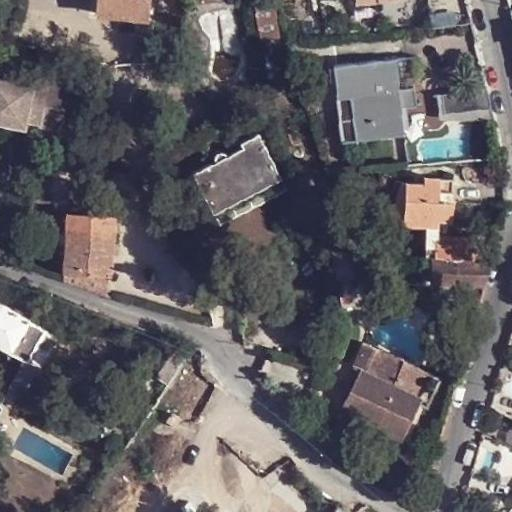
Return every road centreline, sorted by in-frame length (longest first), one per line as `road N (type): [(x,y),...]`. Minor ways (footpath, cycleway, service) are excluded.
road 1 (residential): [(0,267),(221,340),(234,367),(344,481),(403,511)]
road 2 (residential): [(511,271),(432,511)]
